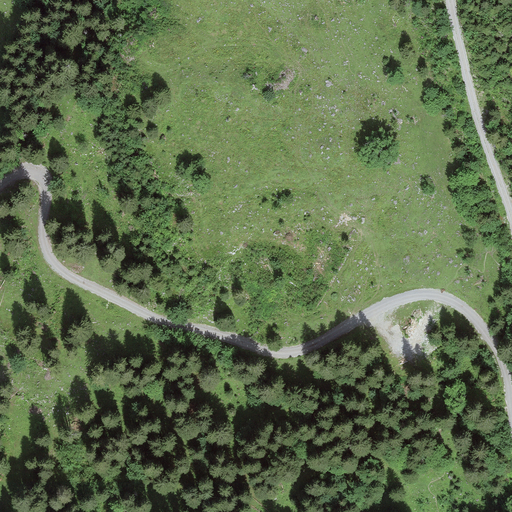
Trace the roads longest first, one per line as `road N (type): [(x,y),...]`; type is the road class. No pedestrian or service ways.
road 1 (track): [(0,184),(27,172),(42,180),(46,250),(75,279),(165,321),(259,347),(310,347),(406,297),(450,299),(484,329),(511,399)]
road 2 (track): [(511,219),(450,0)]
